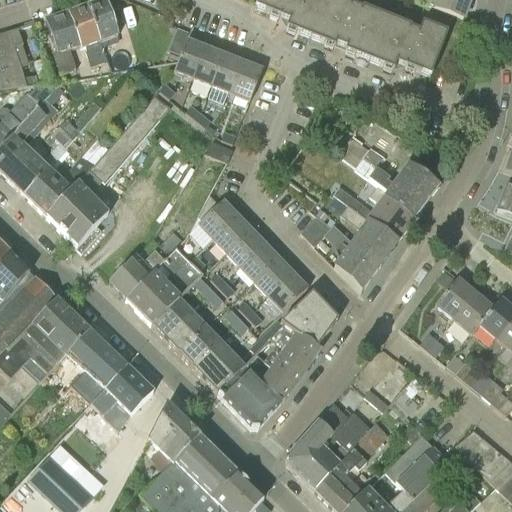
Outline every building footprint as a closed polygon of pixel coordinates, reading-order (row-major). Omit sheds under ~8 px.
[(285,31),(310,40),(325,0),(258,0),(254,10),(288,23),(285,31)] [(344,54),(368,63),(386,19),(361,9),(361,10),(352,6),(352,5),(339,0),(325,0),(310,40),(334,50),(335,47),(345,50),(344,54)] [(432,10),(432,11),(462,22),(470,0),(416,0),(415,4),(432,10)] [(127,31),(117,35),(105,2),(86,9),(103,56),(106,65),(110,76),(140,71),(127,31)] [(109,76),(110,76),(106,65),(103,56),(86,9),(67,16),(79,51),(80,50),(81,54),(84,53),(93,79),(110,77),(109,76)] [(76,73),(70,54),(79,51),(67,16),(44,23),(50,42),(55,55),(52,56),(60,78),(76,73)] [(386,19),(368,63),(393,73),(396,66),(429,79),(447,35),(421,25),(418,33),(410,29),(411,28),(386,19)] [(0,94),(25,90),(36,88),(36,90),(40,89),(52,86),(49,76),(24,80),(22,73),(29,70),(18,33),(19,33),(18,32),(0,37),(0,94)] [(173,37),(168,49),(180,54),(185,41),(173,37)] [(173,76),(192,83),(205,50),(185,43),(173,76)] [(192,83),(211,91),(224,58),(205,50),(192,83)] [(211,91),(230,98),(243,65),(224,58),(211,91)] [(243,65),(230,98),(249,106),(262,73),(243,65)] [(0,152),(0,177),(23,200),(47,173),(49,171),(65,152),(73,144),(101,111),(93,104),(72,127),(66,122),(49,140),(57,147),(42,164),(25,149),(68,102),(62,96),(64,95),(59,89),(63,84),(60,85),(45,101),(44,103),(21,129),(20,129),(13,138),(0,152)] [(8,118),(20,129),(21,129),(44,103),(45,101),(60,85),(52,86),(53,86),(36,90),(38,92),(23,100),(8,118)] [(169,103),(175,95),(165,87),(159,94),(169,103)] [(108,152),(88,174),(102,185),(104,187),(169,112),(154,99),(108,152)] [(0,152),(13,138),(0,126),(0,120),(7,114),(0,105),(0,104),(1,104),(0,102),(0,152)] [(195,123),(201,116),(191,108),(185,115),(195,123)] [(338,118),(330,111),(325,118),(333,124),(338,118)] [(195,123),(205,131),(207,128),(211,124),(201,116),(195,123)] [(207,128),(205,131),(213,138),(215,132),(207,128)] [(220,144),(232,148),(235,140),(223,136),(220,144)] [(337,158),(356,172),(369,154),(350,140),(337,158)] [(81,159),(61,182),(49,171),(47,173),(23,200),(46,223),(71,195),(78,186),(88,174),(108,152),(97,142),(81,160),(81,159)] [(65,152),(71,158),(79,149),(73,144),(65,152)] [(211,146),(204,158),(226,167),(232,154),(211,146)] [(377,191),(416,219),(438,190),(408,168),(392,190),(385,185),(388,182),(376,173),(368,183),(377,190),(377,191)] [(92,200),(90,198),(78,186),(71,195),(46,223),(75,253),(108,217),(104,213),(92,200)] [(511,188),(506,187),(495,215),(511,221),(511,236),(503,256),(511,260),(511,188)] [(346,210),(396,246),(416,219),(377,191),(369,201),(377,206),(372,214),(339,190),(332,199),(335,201),(334,202),(346,210)] [(218,208),(209,199),(197,220),(201,224),(196,229),(211,243),(236,219),(222,204),(218,208)] [(396,246),(346,210),(340,219),(360,233),(351,245),(379,270),(396,246)] [(325,225),(329,219),(322,214),(318,219),(325,225)] [(211,243),(225,258),(250,234),(236,219),(211,243)] [(313,251),(324,240),(331,232),(326,228),(316,221),(299,237),(313,251)] [(326,228),(331,232),(333,231),(334,231),(338,226),(332,221),(326,228)] [(333,231),(331,232),(324,240),(344,258),(334,272),(359,297),(379,270),(351,245),(334,231),(333,231)] [(225,258),(239,273),(264,248),(250,234),(225,258)] [(108,287),(125,305),(174,253),(179,248),(183,244),(174,235),(143,266),(137,259),(108,287)] [(322,243),(317,247),(326,255),(330,251),(322,243)] [(0,268),(11,257),(0,247),(0,268)] [(239,273),(253,287),(278,263),(264,248),(239,273)] [(180,302),(202,279),(197,275),(188,266),(174,253),(125,305),(149,330),(180,302)] [(0,309),(29,275),(11,257),(0,268),(0,309)] [(197,275),(199,274),(205,268),(196,258),(193,261),(188,266),(197,275)] [(253,287),(267,302),(293,277),(278,263),(253,287)] [(0,374),(9,384),(30,362),(47,379),(57,369),(67,359),(89,334),(29,275),(0,309),(0,374)] [(445,275),(437,284),(447,292),(455,283),(445,275)] [(219,292),(226,285),(217,276),(210,283),(219,292)] [(267,302),(281,316),(307,292),(293,277),(267,302)] [(434,309),(452,324),(474,297),(456,282),(434,309)] [(226,285),(219,292),(227,301),(234,295),(226,285)] [(207,303),(215,296),(206,286),(198,293),(207,303)] [(215,296),(207,303),(216,312),(223,305),(215,296)] [(280,326),(282,329),(318,355),(319,354),(316,352),(337,323),(311,296),(280,326)] [(452,324),(470,338),(477,329),(491,311),(474,297),(452,324)] [(149,330),(163,343),(193,315),(180,302),(149,330)] [(478,331),(495,344),(511,323),(511,312),(499,302),(491,311),(477,329),(470,338),(470,339),(478,331)] [(247,321),(254,314),(245,305),(238,312),(247,321)] [(233,329),(240,322),(231,313),(224,320),(233,329)] [(254,314),(247,321),(256,330),(263,323),(254,314)] [(163,343),(176,357),(206,329),(193,315),(163,343)] [(240,322),(233,329),(241,338),(249,331),(240,322)] [(271,330),(276,335),(282,329),(280,326),(278,323),(271,330)] [(498,361),(506,367),(511,359),(511,323),(495,344),(505,352),(498,361)] [(176,357),(189,370),(219,342),(206,329),(176,357)] [(270,342),(267,345),(275,352),(262,365),(269,372),(259,386),(280,407),(318,355),(282,329),(276,335),(275,337),(270,342)] [(265,336),(270,342),(276,335),(271,330),(265,336)] [(104,394),(126,371),(89,334),(67,359),(57,369),(47,379),(45,381),(57,393),(71,378),(70,377),(77,370),(83,376),(72,387),(92,407),(89,409),(90,409),(104,394)] [(258,342),(264,348),(270,342),(265,336),(258,342)] [(418,349),(426,355),(435,344),(428,338),(418,349)] [(189,370),(202,384),(232,356),(219,342),(189,370)] [(249,352),(255,358),(264,348),(258,342),(249,352)] [(435,344),(426,355),(434,362),(443,350),(435,344)] [(202,384),(216,399),(244,370),(245,369),(232,356),(202,384)] [(454,379),(462,385),(471,373),(464,367),(454,379)] [(129,419),(135,413),(154,431),(166,408),(126,371),(104,394),(90,409),(101,420),(115,406),(129,419)] [(471,373),(462,385),(470,391),(479,380),(471,373)] [(259,386),(249,375),(220,403),(249,433),(250,434),(256,434),(257,433),(280,407),(259,386)] [(363,401),(383,416),(387,410),(368,394),(363,401)] [(490,407),(497,413),(506,402),(499,396),(490,407)] [(511,406),(506,402),(497,413),(505,420),(511,410),(511,406)] [(0,422),(4,426),(12,417),(0,405),(0,422)] [(198,439),(166,408),(154,431),(148,440),(149,441),(147,444),(171,467),(172,466),(198,439)] [(349,454),(368,432),(352,417),(344,426),(330,411),(317,425),(349,454)] [(286,469),(312,495),(349,454),(317,425),(286,461),(285,461),(285,469),(286,469)] [(312,495),(330,511),(346,511),(366,491),(373,485),(380,478),(375,473),(357,491),(345,479),(354,470),(358,475),(366,466),(365,464),(388,439),(375,426),(368,432),(349,454),(312,495)] [(455,449),(465,460),(482,443),(472,435),(457,447),(455,449)] [(346,511),(402,511),(410,505),(437,479),(443,473),(447,464),(433,449),(432,450),(421,438),(384,475),(396,489),(393,491),(399,497),(386,509),(368,491),(381,479),(380,478),(373,485),(366,491),(346,511)] [(171,467),(162,476),(138,498),(151,511),(219,511),(220,509),(214,503),(238,478),(198,439),(172,466),(171,467)] [(465,460),(473,468),(491,450),(482,443),(465,460)] [(473,468),(481,477),(500,458),(491,450),(473,468)] [(481,477),(489,485),(510,465),(500,458),(481,477)] [(489,485),(495,491),(497,494),(511,479),(511,467),(510,465),(489,485)] [(36,467),(14,491),(36,511),(76,511),(80,508),(36,467)] [(267,511),(260,505),(263,503),(238,478),(214,503),(220,509),(219,511),(267,511)] [(425,511),(448,492),(438,480),(437,479),(410,505),(402,511),(425,511)] [(511,479),(508,483),(497,494),(504,500),(511,507),(511,479)] [(472,511),(480,505),(466,491),(444,511),(472,511)]
